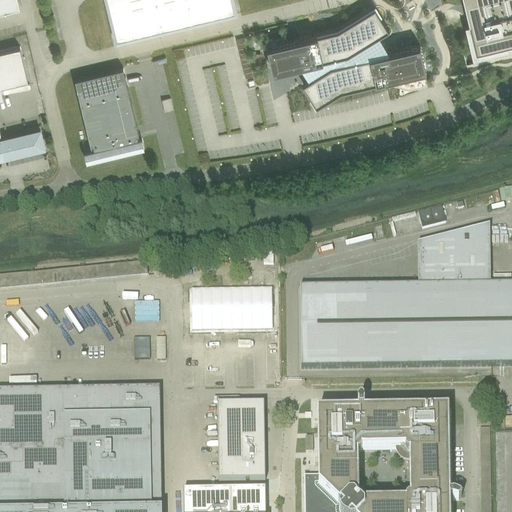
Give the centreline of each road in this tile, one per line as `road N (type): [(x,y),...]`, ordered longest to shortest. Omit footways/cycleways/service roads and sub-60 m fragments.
road 1 (unclassified): [(68,190),(356,149),(451,120),(511,88)]
road 2 (unclassified): [(68,190),(52,99),(59,64),(328,0)]
road 3 (unknown): [(171,291),(260,258),(292,269)]
